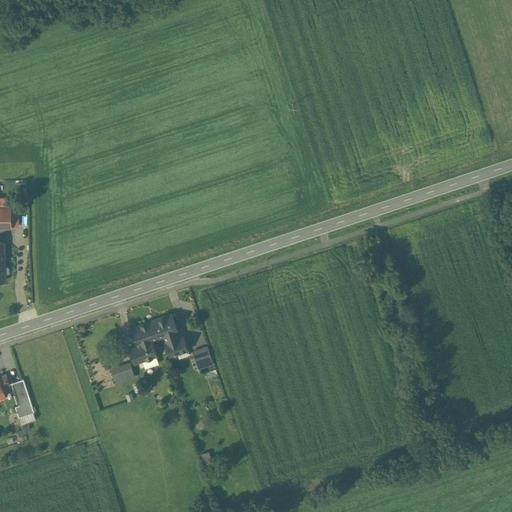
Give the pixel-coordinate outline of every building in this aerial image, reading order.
[(10,207),(0,206),(0,226),(11,227),(10,207)] [(0,241),(0,279),(5,280),(5,273),(8,273),(9,271),(9,267),(8,266),(5,266),(4,242),(0,241)] [(389,282),(375,286),(380,300),(394,296),(389,282)] [(171,313),(152,320),(158,337),(164,335),(167,341),(166,342),(170,354),(187,349),(183,336),(179,337),(177,331),(177,330),(171,313)] [(152,320),(132,327),(138,343),(131,345),(137,361),(156,355),(151,339),(158,337),(152,320)] [(207,346),(193,351),(198,367),(212,363),(207,346)] [(130,365),(113,370),(117,383),(135,377),(130,365)] [(162,373),(149,377),(153,390),(166,386),(162,373)] [(0,392),(3,392),(1,386),(9,384),(5,374),(0,375),(0,392)] [(23,379),(12,382),(17,400),(29,396),(23,379)] [(29,396),(17,400),(19,405),(15,406),(19,417),(34,411),(29,396)] [(209,450),(201,452),(207,470),(215,467),(209,450)]
